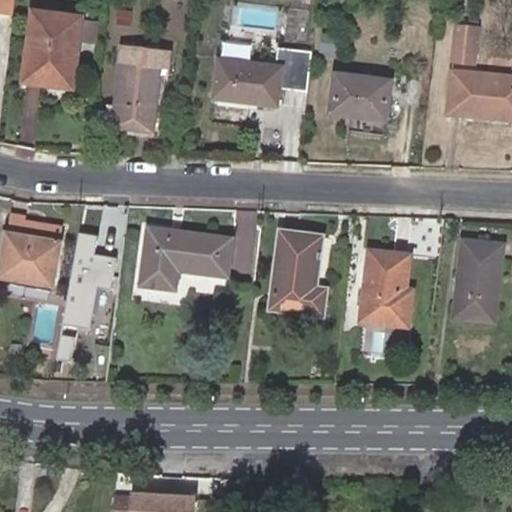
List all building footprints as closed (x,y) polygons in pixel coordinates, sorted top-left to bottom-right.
[(73,71),(78,36),(81,18),(36,12),(27,79),(63,84),(66,70),(73,71)] [(81,18),(78,36),(96,37),(98,19),(81,18)] [(475,62),(478,27),(458,25),(454,60),(475,62)] [(170,68),(172,50),(123,44),(115,126),(155,131),(162,67),(170,68)] [(278,105),(283,67),(219,59),(214,99),(278,105)] [(71,84),(73,71),(66,70),(63,84),(71,84)] [(511,119),(511,76),(452,71),(448,113),(511,119)] [(386,120),(391,80),(337,73),(332,113),(386,120)] [(53,286),(63,228),(12,219),(10,228),(4,227),(0,251),(0,262),(3,264),(1,277),(53,286)] [(229,276),(234,238),(150,228),(143,285),(177,289),(179,269),(229,276)] [(317,287),(324,237),(282,232),(273,302),(311,307),(310,313),(324,315),(327,289),(317,287)] [(100,238),(81,234),(65,323),(92,328),(100,287),(112,290),(118,259),(97,255),(100,238)] [(495,322),(505,244),(463,239),(453,318),(495,322)] [(406,288),(409,255),(372,251),(363,321),(409,326),(414,289),(406,288)] [(211,511),(212,493),(139,491),(138,511),(211,511)]
